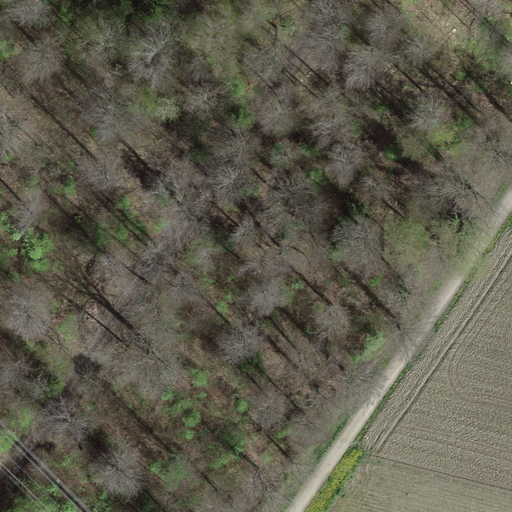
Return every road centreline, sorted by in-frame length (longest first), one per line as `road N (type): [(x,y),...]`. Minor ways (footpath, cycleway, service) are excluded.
road 1 (track): [(325,0),(0,489)]
road 2 (track): [(279,511),(511,195)]
